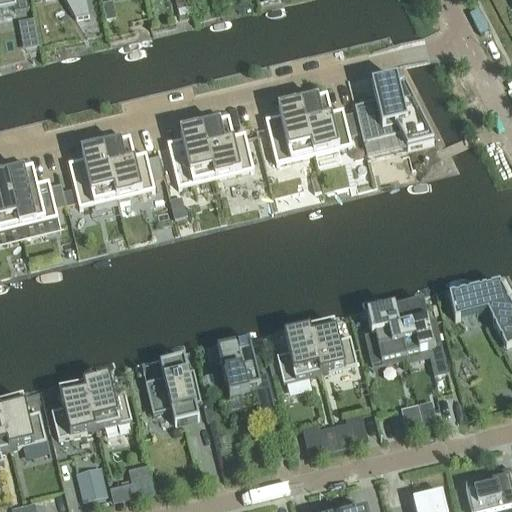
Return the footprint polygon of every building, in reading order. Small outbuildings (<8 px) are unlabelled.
[(0,0),(0,12),(14,10),(15,16),(29,13),(26,0),(0,0)] [(44,0),(44,2),(55,0),(61,0),(75,23),(89,20),(85,0),(44,0)] [(35,23),(22,25),(24,37),(37,35),(35,23)] [(354,104),(355,110),(365,149),(368,162),(395,156),(395,157),(401,155),(434,147),(405,89),(398,91),(397,85),(379,90),(372,92),(374,99),(354,104)] [(319,106),(302,110),(302,111),(314,162),(352,153),(349,141),(346,127),(344,122),(332,125),(327,105),(319,106)] [(314,162),(302,111),(302,110),(297,112),(297,111),(278,115),(280,123),(266,127),(277,172),(314,162)] [(355,117),(344,120),(346,127),(349,141),(361,139),(355,117)] [(220,128),(203,132),(203,133),(216,184),(253,175),(247,149),(246,144),(233,147),(228,126),(221,128),(220,128)] [(182,145),(167,149),(177,188),(178,193),(216,184),(203,133),(203,132),(198,133),(180,137),(182,145)] [(122,148),(104,152),(105,153),(117,204),(155,195),(148,169),(147,164),(135,167),(130,146),(122,148)] [(74,194),(63,197),(67,211),(78,208),(79,213),(117,204),(105,153),(104,152),(99,153),(81,157),(83,165),(68,169),(74,194)] [(25,176),(7,180),(7,181),(20,232),(58,223),(55,214),(66,211),(61,189),(50,192),(38,195),(33,174),(25,176)] [(318,179),(310,181),(314,197),(322,195),(318,179)] [(0,237),(20,232),(7,181),(7,180),(2,181),(0,181),(0,237)] [(181,202),(169,205),(174,224),(186,221),(181,202)] [(511,312),(499,288),(449,300),(455,324),(460,323),(460,322),(487,316),(493,326),(492,326),(506,354),(511,351),(511,312)] [(422,305),(394,312),(407,361),(427,355),(430,368),(445,364),(435,323),(427,325),(422,305)] [(407,361),(394,312),(366,319),(371,338),(364,340),(371,369),(394,364),(395,368),(406,366),(407,369),(409,368),(407,361)] [(332,327),(309,333),(320,380),(357,369),(350,343),(338,346),(332,327)] [(276,361),(283,387),(320,380),(309,333),(283,340),(287,357),(276,361)] [(255,396),(260,418),(276,414),(267,378),(258,380),(249,343),(247,344),(248,348),(218,355),(220,363),(219,364),(226,390),(229,402),(255,396)] [(175,429),(199,423),(196,410),(201,408),(193,377),(188,378),(184,363),(160,369),(164,385),(145,389),(153,420),(171,416),(175,429)] [(84,389),(95,436),(96,435),(96,434),(132,426),(125,398),(113,401),(109,382),(84,389)] [(58,444),(95,436),(84,389),(83,389),(83,390),(58,396),(63,414),(51,417),(58,444)] [(0,408),(0,417),(9,455),(10,455),(10,454),(46,446),(39,418),(28,421),(23,402),(0,408)] [(401,415),(406,434),(422,431),(417,411),(401,415)] [(433,413),(420,416),(425,436),(438,433),(433,413)] [(1,457),(9,455),(0,417),(0,467),(3,467),(1,457)] [(346,429),(333,432),(338,455),(352,451),(347,433),(346,429)] [(333,432),(320,436),(323,450),(325,458),(338,455),(333,432)] [(495,477),(467,483),(469,491),(465,492),(469,511),(511,511),(511,496),(508,482),(497,484),(495,477)] [(102,482),(79,487),(83,507),(106,501),(102,482)] [(151,489),(132,494),(136,508),(154,503),(151,489)] [(442,497),(413,504),(414,511),(445,511),(445,510),(442,497)] [(18,510),(18,511),(44,511),(42,503),(18,510)]
